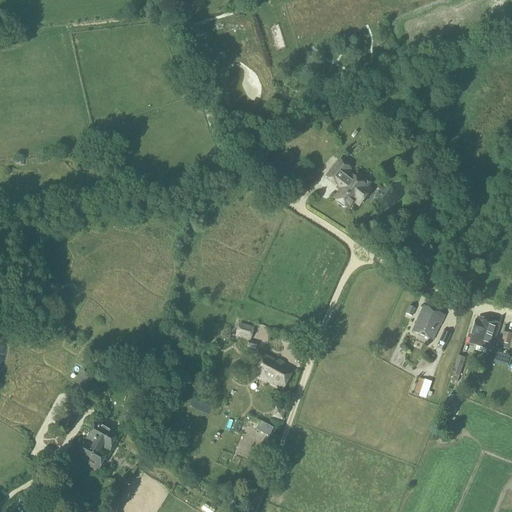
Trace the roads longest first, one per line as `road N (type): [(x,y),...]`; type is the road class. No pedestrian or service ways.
road 1 (unclassified): [(364,251),(243,173),(224,151),(180,0)]
road 2 (unclassified): [(251,511),(340,272),(364,251)]
road 3 (unclassified): [(511,313),(408,288),(364,251)]
